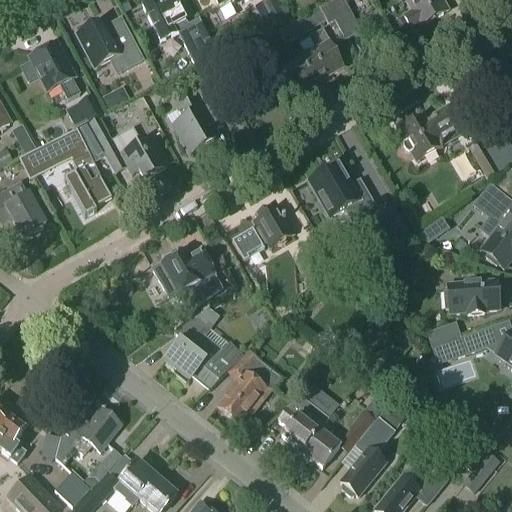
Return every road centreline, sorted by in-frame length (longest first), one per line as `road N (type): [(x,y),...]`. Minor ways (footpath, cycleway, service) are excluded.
road 1 (residential): [(22,292),(511,15)]
road 2 (residential): [(294,511),(22,292)]
